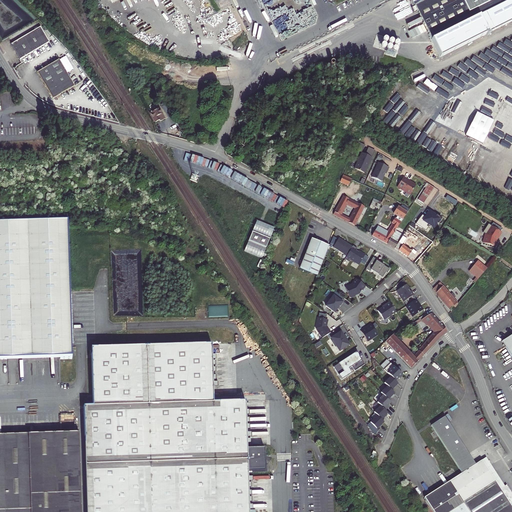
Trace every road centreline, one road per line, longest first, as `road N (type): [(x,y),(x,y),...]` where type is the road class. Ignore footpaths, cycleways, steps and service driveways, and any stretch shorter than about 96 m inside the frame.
road 1 (tertiary): [(0,58),(43,108),(213,155),(408,265)]
road 2 (unknown): [(394,29),(404,44),(421,46),(511,1)]
road 3 (unclassified): [(453,331),(511,446)]
